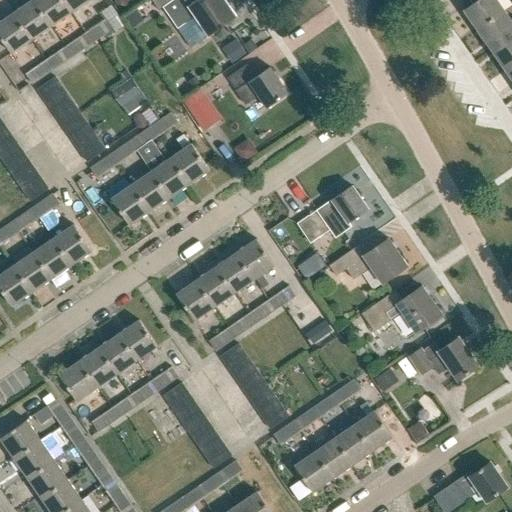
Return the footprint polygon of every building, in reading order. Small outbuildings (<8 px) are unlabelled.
[(16,14),(34,40),(53,27),(35,0),(16,14)] [(36,0),(35,0),(53,27),(73,13),(64,0),(36,0)] [(64,0),(73,13),(91,0),(64,0)] [(224,0),(201,0),(198,3),(196,0),(176,0),(166,8),(180,29),(198,17),(211,36),(237,19),(224,0)] [(470,0),(473,5),(467,9),(480,28),(505,11),(497,0),(470,0)] [(135,10),(123,18),(131,29),(142,22),(135,10)] [(511,21),(505,11),(480,29),(494,49),(511,36),(511,21)] [(0,25),(0,34),(14,54),(34,40),(16,14),(0,25)] [(87,32),(94,43),(114,29),(107,19),(87,32)] [(87,32),(67,46),(74,57),(94,43),(87,32)] [(511,36),(494,49),(508,69),(511,65),(511,36)] [(223,49),(232,63),(246,54),(236,39),(223,49)] [(67,46),(47,60),(54,71),(74,57),(67,46)] [(34,85),(54,71),(47,60),(27,74),(34,85)] [(260,98),(269,110),(289,96),(272,70),(257,79),(248,67),(229,80),(248,106),(260,98)] [(37,90),(43,99),(63,85),(57,76),(37,90)] [(116,90),(121,97),(142,83),(137,76),(116,90)] [(122,97),(132,113),(153,101),(144,84),(122,97)] [(50,108),(69,95),(63,85),(43,99),(50,108)] [(56,117),(75,104),(69,95),(50,108),(56,117)] [(222,119),(206,96),(188,108),(205,132),(222,119)] [(56,117),(62,126),(82,113),(75,104),(56,117)] [(68,135),(88,122),(82,113),(62,126),(68,135)] [(172,114),(152,128),(159,138),(179,124),(172,114)] [(75,144),(94,131),(88,122),(68,135),(75,144)] [(0,141),(12,133),(6,124),(0,128),(0,141)] [(159,138),(152,128),(132,141),(139,152),(159,138)] [(81,154),(100,140),(94,131),(75,144),(81,154)] [(0,155),(19,142),(12,133),(0,141),(0,155)] [(248,160),(262,150),(252,137),(239,147),(248,160)] [(81,154),(87,163),(107,150),(100,140),(81,154)] [(132,141),(112,155),(119,165),(139,152),(132,141)] [(19,142),(0,155),(0,157),(5,165),(25,151),(19,142)] [(172,158),(191,185),(211,171),(193,145),(172,158)] [(25,151),(5,165),(12,174),(31,161),(25,151)] [(99,179),(119,165),(112,155),(91,169),(99,179)] [(153,172),(171,198),(191,185),(172,158),(153,172)] [(12,174),(18,183),(37,170),(31,161),(12,174)] [(24,192),(44,179),(37,170),(18,183),(24,192)] [(133,185),(151,212),(171,198),(153,172),(133,185)] [(44,179),(24,192),(30,201),(31,202),(50,188),(44,179)] [(113,199),(131,226),(151,212),(133,185),(113,199)] [(326,221),(341,211),(350,225),(371,211),(355,187),(299,225),(312,245),(333,231),(326,221)] [(34,208),(41,219),(61,205),(54,194),(34,208)] [(34,208),(14,222),(21,233),(41,219),(34,208)] [(14,222),(0,231),(0,245),(1,246),(21,233),(14,222)] [(56,239),(74,265),(94,251),(76,225),(56,239)] [(36,253),(54,279),(74,265),(56,239),(36,253)] [(370,254),(364,245),(332,268),(339,278),(349,271),(356,281),(374,269),(385,285),(410,268),(390,240),(370,254)] [(237,255),(255,281),(275,267),(257,241),(237,255)] [(16,266),(35,292),(54,279),(36,253),(16,266)] [(218,269),(236,295),(255,281),(237,255),(218,269)] [(0,277),(0,285),(14,306),(35,292),(16,266),(0,277)] [(198,282),(216,308),(236,295),(218,269),(198,282)] [(178,296),(196,322),(216,308),(198,282),(178,296)] [(269,300),(277,311),(296,297),(289,286),(269,300)] [(404,302),(398,292),(364,315),(377,333),(405,314),(419,334),(443,316),(424,288),(404,302)] [(249,313),(257,325),(277,311),(269,300),(249,313)] [(257,325),(249,313),(229,327),(237,338),(257,325)] [(120,336),(138,362),(159,348),(141,322),(120,336)] [(302,333),(314,350),(324,342),(322,340),(328,335),(320,325),(315,329),(313,326),(302,333)] [(237,338),(229,327),(209,341),(217,352),(237,338)] [(101,349),(119,375),(138,362),(120,336),(101,349)] [(441,375),(452,367),(461,381),(480,368),(460,339),(442,352),(436,344),(425,352),(423,350),(412,358),(425,376),(436,368),(441,375)] [(240,344),(221,357),(228,366),(246,353),(240,344)] [(81,363),(99,389),(119,375),(101,349),(81,363)] [(228,366),(234,375),(252,362),(246,353),(228,366)] [(252,362),(234,375),(240,384),(258,372),(252,362)] [(61,377),(79,403),(99,389),(81,363),(61,377)] [(173,367),(153,380),(161,392),(181,378),(173,367)] [(376,380),(385,393),(401,381),(392,368),(376,380)] [(240,384),(246,393),(265,381),(258,372),(240,384)] [(136,391),(148,383),(141,373),(130,381),(136,391)] [(161,392),(153,380),(132,394),(140,405),(161,392)] [(355,380),(335,394),(342,405),(362,391),(355,380)] [(246,393),(252,402),(271,390),(265,381),(246,393)] [(171,405),(189,392),(183,383),(164,396),(171,405)] [(271,390),(252,402),(259,411),(277,399),(271,390)] [(171,405),(177,414),(196,401),(189,392),(171,405)] [(112,408),(120,419),(140,405),(132,394),(112,408)] [(315,408),(322,419),(342,405),(335,394),(315,408)] [(48,406),(62,427),(72,420),(58,399),(48,406)] [(259,411),(265,420),(283,408),(277,399),(259,411)] [(177,414),(183,423),(202,410),(196,401),(177,414)] [(120,419),(112,408),(92,421),(100,433),(120,419)] [(290,417),(283,408),(265,420),(271,429),(290,417)] [(315,408),(294,422),(302,433),(322,419),(315,408)] [(189,432),(208,419),(202,410),(183,423),(189,432)] [(356,425),(374,451),(394,437),(376,411),(356,425)] [(423,440),(435,433),(425,418),(414,426),(423,440)] [(189,432),(196,441),(214,428),(208,419),(189,432)] [(86,440),(72,420),(62,427),(76,447),(86,440)] [(1,439),(15,459),(42,441),(28,421),(1,439)] [(302,433),(294,422),(274,436),(282,447),(302,433)] [(336,438),(354,464),(374,451),(356,425),(336,438)] [(221,438),(214,428),(196,441),(202,451),(221,438)] [(202,451),(208,460),(227,447),(221,438),(202,451)] [(316,452),(334,478),(354,464),(336,438),(316,452)] [(76,447),(89,466),(100,459),(86,440),(76,447)] [(15,459),(29,479),(55,461),(42,441),(15,459)] [(233,456),(227,447),(208,460),(214,469),(233,456)] [(296,466),(314,492),(334,478),(316,452),(296,466)] [(113,479),(100,459),(89,466),(103,486),(113,479)] [(29,479),(42,499),(69,480),(55,461),(29,479)] [(218,475),(225,485),(245,471),(238,461),(218,475)] [(469,489),(475,485),(487,503),(508,488),(491,464),(473,476),(470,472),(433,497),(443,511),(452,511),(474,497),(469,489)] [(197,489),(204,499),(225,485),(218,475),(197,489)] [(116,506),(127,499),(113,479),(103,486),(116,506)] [(42,499),(51,511),(65,511),(82,500),(69,480),(42,499)] [(177,503),(183,511),(185,511),(204,499),(197,489),(177,503)] [(238,506),(241,511),(272,511),(258,492),(238,506)] [(135,511),(127,499),(116,506),(120,511),(135,511)] [(65,511),(90,511),(82,500),(65,511)] [(183,511),(177,503),(163,511),(183,511)]
